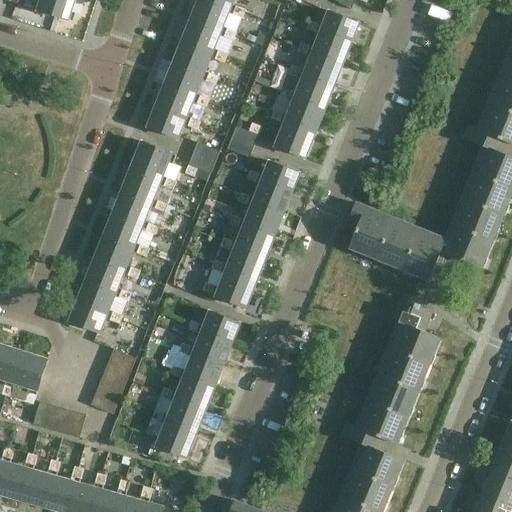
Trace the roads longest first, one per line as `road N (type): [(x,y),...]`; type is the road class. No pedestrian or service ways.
road 1 (residential): [(207,511),(410,0)]
road 2 (residential): [(109,69),(31,309),(0,299)]
road 3 (residential): [(428,511),(511,304)]
